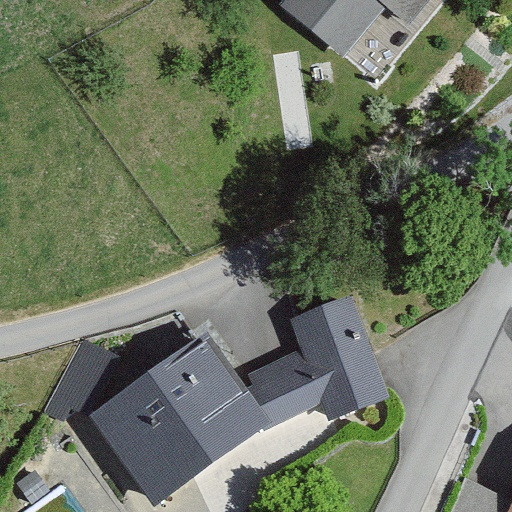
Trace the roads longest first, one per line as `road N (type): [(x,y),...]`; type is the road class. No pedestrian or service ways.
road 1 (residential): [(511,145),(264,274),(0,360)]
road 2 (residential): [(386,511),(511,260)]
